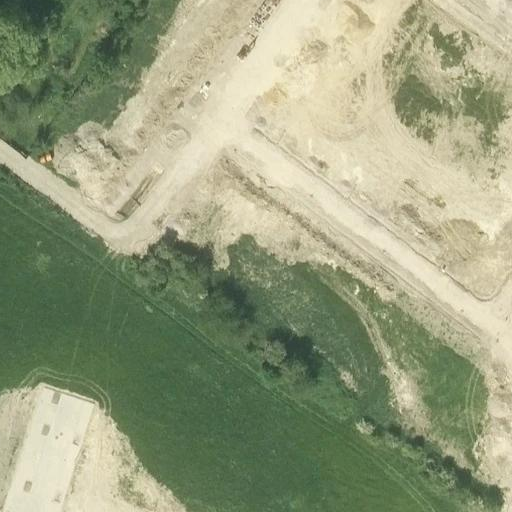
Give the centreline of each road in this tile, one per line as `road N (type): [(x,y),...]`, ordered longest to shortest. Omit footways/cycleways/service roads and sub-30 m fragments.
road 1 (residential): [(511,284),(483,320),(213,110)]
road 2 (residential): [(213,110),(117,233),(0,145)]
road 3 (residential): [(297,0),(213,110)]
